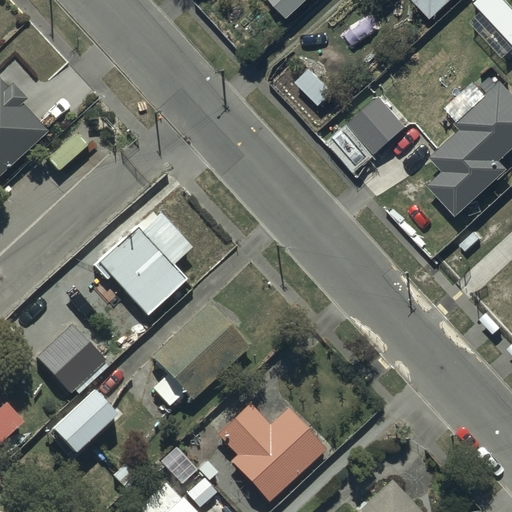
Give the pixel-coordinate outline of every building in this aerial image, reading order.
[(305,0),(275,0),(290,15),(305,0)] [(453,0),(414,0),(433,19),(453,0)] [(299,86),(320,107),(333,94),(312,73),(299,86)] [(0,169),(46,127),(21,99),(25,95),(10,79),(6,83),(0,77),(0,169)] [(511,158),(511,91),(504,83),(459,125),(467,133),(437,161),(450,174),(431,191),(458,221),(511,172),(505,166),(511,158)] [(403,124),(379,97),(352,120),(375,148),(403,124)] [(97,258),(144,311),(185,275),(170,259),(188,243),(159,210),(139,228),(136,224),(97,258)] [(151,385),(168,403),(182,388),(191,398),(249,342),(208,298),(150,354),(166,370),(151,385)] [(72,323),(36,357),(71,393),(107,360),(72,323)] [(58,433),(80,456),(121,417),(99,394),(58,433)] [(0,436),(22,417),(4,398),(0,401),(0,436)] [(228,459),(266,499),(324,444),(286,404),(268,421),(248,400),(215,431),(236,452),(228,459)] [(351,511),(422,511),(390,476),(351,511)] [(197,511),(182,494),(179,497),(164,480),(135,506),(140,511),(197,511)]
